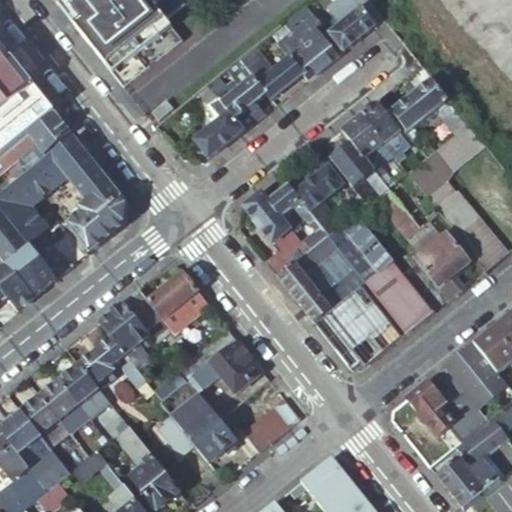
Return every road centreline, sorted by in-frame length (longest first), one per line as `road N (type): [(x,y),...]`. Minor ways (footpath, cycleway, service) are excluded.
road 1 (tertiary): [(188,215),(13,0)]
road 2 (residential): [(188,215),(389,54)]
road 3 (tertiary): [(347,415),(188,215)]
road 4 (residential): [(0,365),(188,215)]
road 5 (residential): [(347,415),(511,282)]
road 6 (residential): [(226,511),(347,415)]
road 7 (tertiary): [(424,511),(347,415)]
